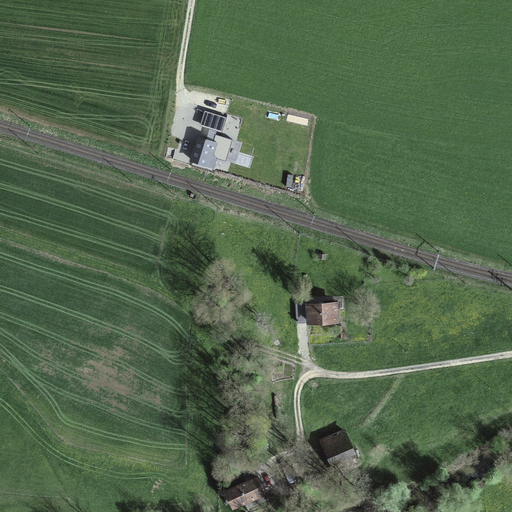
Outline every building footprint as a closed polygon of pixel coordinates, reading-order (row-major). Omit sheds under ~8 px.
[(200,131),(225,137),(229,119),(204,113),(200,131)] [(211,154),(215,143),(199,138),(193,160),(212,166),(215,155),(211,154)] [(339,307),(338,303),(296,304),(297,322),(336,320),(335,307),(339,307)] [(358,461),(345,431),(321,441),(335,472),(358,461)] [(286,461),(281,463),(287,475),(291,473),(286,461)] [(264,492),(257,477),(227,491),(234,506),(264,492)]
